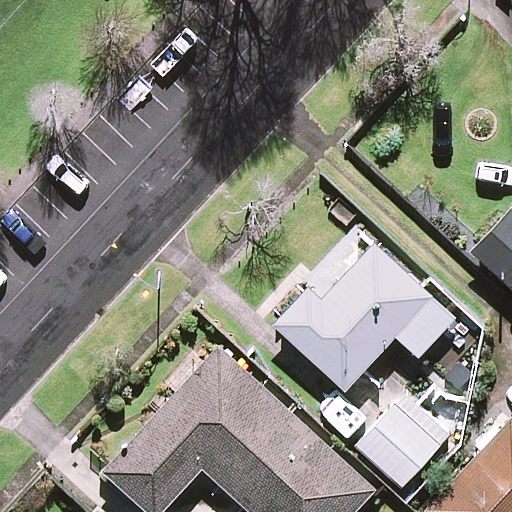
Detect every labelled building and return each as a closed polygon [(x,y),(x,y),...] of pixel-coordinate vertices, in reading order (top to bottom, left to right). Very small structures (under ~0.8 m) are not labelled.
[(511,209),(476,245),(511,281),(511,209)] [(458,308),(362,223),(277,320),(351,385),(398,331),(421,351),(458,308)] [(355,511),(379,487),(223,342),(107,467),(156,511),(161,511),(206,465),(256,511),(355,511)] [(448,436),(404,395),(361,442),(405,483),(448,436)] [(511,511),(511,419),(430,507),(434,511),(511,511)]
